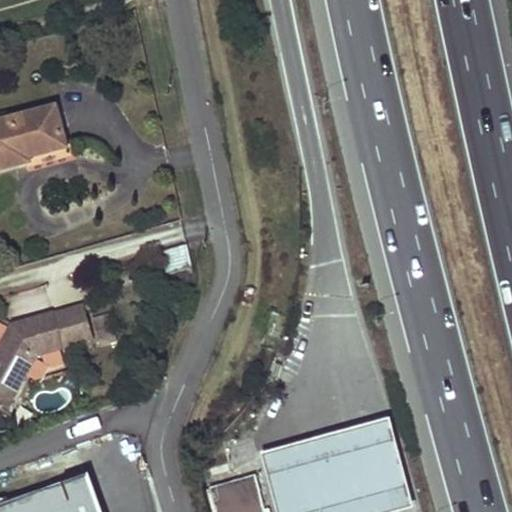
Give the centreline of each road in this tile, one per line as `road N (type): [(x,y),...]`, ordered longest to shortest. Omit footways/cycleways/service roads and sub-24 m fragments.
road 1 (motorway): [(350,0),(417,293),(481,511)]
road 2 (unknown): [(277,0),(318,191),(328,295),(324,419),(350,511)]
road 3 (residential): [(173,408),(226,267),(181,0)]
road 4 (motorway): [(511,233),(461,0)]
road 5 (residential): [(173,408),(0,449)]
